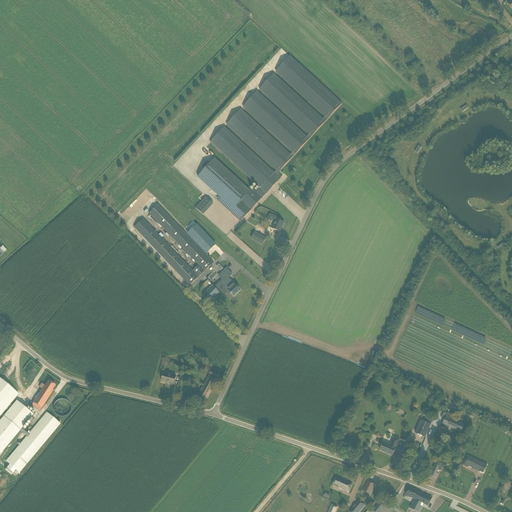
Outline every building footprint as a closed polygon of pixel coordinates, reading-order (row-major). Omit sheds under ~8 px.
[(272,61),(250,40),(142,157),(164,178),(197,142),(249,190),(250,191),(251,190),(250,188),(200,142),(221,119),(220,118),(272,61)] [(214,159),(197,177),(219,197),(233,210),(230,212),(241,222),(260,201),(262,198),(280,178),(283,175),(279,172),(280,171),(309,139),(311,137),(326,122),(327,120),(342,104),(290,56),(276,72),(325,117),(323,119),(274,73),(259,89),(308,135),(306,137),(257,92),(243,107),(292,152),(290,155),(240,109),(227,125),(276,170),(274,172),(224,127),(210,143),(260,188),(256,192),(253,190),(251,192),(250,191),(249,190),(223,166),(214,159)] [(214,204),(206,197),(195,208),(196,208),(203,215),(214,204)] [(150,213),(198,265),(193,270),(151,227),(143,219),(135,227),(189,285),(213,263),(159,204),(150,213)] [(272,229),(274,230),(279,232),(281,227),(282,227),(284,223),(277,220),(278,218),(270,214),(268,219),(271,220),(271,219),(276,221),(272,229)] [(216,245),(197,224),(187,234),(206,254),(216,245)] [(265,238),(255,232),(251,238),(262,244),(265,238)] [(226,269),(219,276),(222,279),(223,280),(220,283),(224,287),(220,291),(224,295),(229,290),(234,295),(240,290),(228,278),(232,275),(226,269)] [(212,286),(206,292),(213,299),(219,293),(212,286)] [(213,367),(196,357),(195,360),(192,358),(190,362),(210,373),(213,367)] [(176,376),(163,373),(161,381),(167,383),(174,385),(176,376)] [(203,403),(217,379),(212,377),(209,375),(204,384),(201,382),(200,385),(203,386),(202,388),(201,388),(198,394),(195,399),(203,403)] [(185,380),(193,385),(196,380),(187,376),(185,380)] [(0,416),(2,414),(15,399),(19,394),(0,378),(0,416)] [(42,389),(31,406),(40,411),(52,391),(53,390),(55,385),(48,381),(45,385),(45,386),(44,385),(44,386),(43,388),(42,389)] [(33,414),(15,399),(2,414),(4,416),(3,417),(0,420),(0,454),(20,431),(21,429),(33,414)] [(449,404),(448,407),(457,411),(459,408),(453,405),(454,404),(450,402),(449,404)] [(444,412),(441,418),(445,419),(444,420),(442,424),(460,432),(462,427),(464,424),(454,420),(452,419),(454,416),(447,413),(447,414),(444,412)] [(27,436),(6,462),(9,465),(7,468),(13,473),(15,470),(19,473),(57,428),(60,424),(49,414),(48,413),(48,414),(47,413),(43,417),(29,434),(22,428),(21,429),(20,431),(27,436)] [(425,437),(431,424),(420,420),(415,433),(425,437)] [(382,445),(380,450),(392,455),(394,451),(396,447),(399,439),(393,437),(390,445),(383,442),(382,445)] [(464,441),(456,445),(459,450),(466,447),(465,445),(466,444),(464,441)] [(469,456),(464,466),(468,468),(468,466),(483,473),(487,465),(469,456)] [(432,470),(430,475),(434,477),(436,472),(439,466),(440,464),(435,462),(435,464),(432,470)] [(461,467),(456,464),(452,472),(457,474),(461,467)] [(340,488),(342,489),(343,490),(348,492),(352,484),(345,481),(345,482),(343,481),(335,477),(332,484),(337,487),(339,488),(340,488)] [(370,494),(374,485),(368,482),(363,491),(370,494)] [(409,487),(407,491),(405,495),(414,499),(410,508),(414,511),(419,502),(416,500),(420,493),(409,487)] [(419,502),(414,511),(416,511),(418,511),(423,504),(428,506),(432,498),(428,496),(427,497),(426,496),(426,495),(420,493),(416,500),(419,502)] [(359,500),(349,511),(359,511),(365,505),(359,500)] [(379,503),(373,510),(375,511),(379,511),(384,507),(379,503)]
